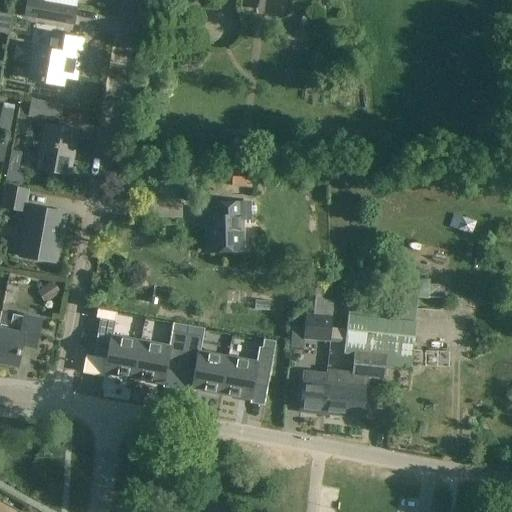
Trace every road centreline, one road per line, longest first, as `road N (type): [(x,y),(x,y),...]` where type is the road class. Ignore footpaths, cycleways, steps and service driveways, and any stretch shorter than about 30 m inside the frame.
road 1 (residential): [(60,403),(123,0)]
road 2 (residential): [(511,474),(110,409)]
